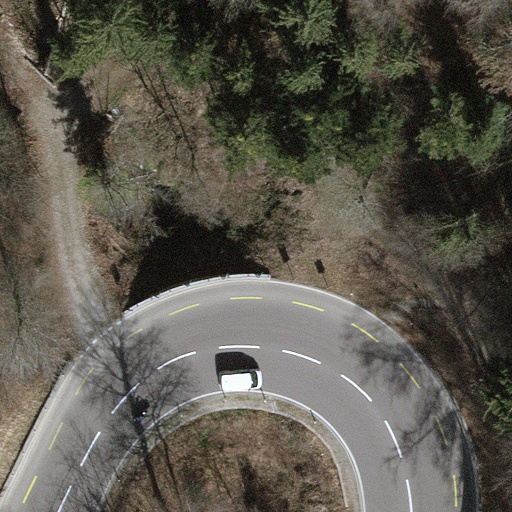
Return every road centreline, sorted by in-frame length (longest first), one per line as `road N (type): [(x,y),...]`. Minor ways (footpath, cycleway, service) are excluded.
road 1 (secondary): [(59,511),(93,443),(157,374),(241,355),(310,356),(373,384),(402,434),(407,511)]
road 2 (track): [(48,109),(113,76),(176,64),(220,84),(284,132),(396,237)]
road 3 (track): [(125,408),(63,234),(62,152),(48,109)]
road 4 (track): [(396,237),(490,332),(504,358)]
